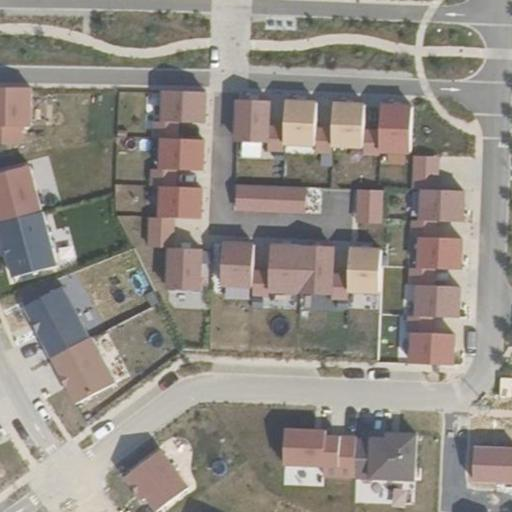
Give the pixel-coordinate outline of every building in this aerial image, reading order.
[(27,88),(0,87),(0,144),(17,145),(17,127),(26,127),(27,88)] [(207,92),(166,91),(165,122),(155,121),(154,138),(164,139),(179,139),(180,122),(206,123),(207,92)] [(270,95),(240,93),(238,136),(269,137),(269,145),(285,146),(286,137),(286,120),(270,120),(270,95)] [(319,97),(287,95),(286,120),(286,137),(317,139),(316,147),(333,148),(333,140),(334,123),(317,122),(319,97)] [(366,99),(335,97),(333,140),(365,141),(364,149),(381,150),(381,145),(382,125),(365,124),(366,99)] [(414,101),(383,100),(382,125),(381,145),(412,147),(412,155),(429,155),(430,130),(413,130),(414,101)] [(204,172),(205,140),(179,139),(164,139),(163,170),(153,170),(152,186),(163,187),(177,187),(178,171),(204,172)] [(31,168),(0,175),(0,224),(41,213),(31,168)] [(439,174),(415,173),(414,190),(423,190),(422,221),(437,222),(463,223),(465,192),(439,191),(439,174)] [(276,187),(243,185),(242,212),(275,214),(276,187)] [(177,187),(163,187),(162,218),(175,218),(202,220),(203,188),(177,187)] [(308,188),(276,187),(275,214),(307,215),(308,188)] [(385,191),(360,190),(359,223),(384,224),(385,191)] [(41,213),(0,224),(17,278),(58,265),(41,213)] [(162,218),(150,217),(149,247),(169,248),(167,290),(199,292),(200,250),(174,249),(175,218),(162,218)] [(422,221),(412,221),(412,237),(437,238),(437,222),(422,221)] [(224,244),(223,285),(254,287),(255,271),(256,245),(224,244)] [(303,247),(272,246),(271,272),(255,271),(254,287),(253,296),(270,297),(270,292),(302,293),(303,247)] [(335,249),(303,247),(302,293),(333,294),(333,300),(349,301),(350,291),(350,275),(334,275),(335,249)] [(382,251),(351,249),(350,275),(350,291),(381,293),(382,251)] [(435,270),(411,268),(410,285),(419,285),(418,317),(434,317),(460,319),(461,287),(435,286),(435,270)] [(25,307),(53,359),(90,339),(63,287),(25,307)] [(418,317),(408,316),(408,333),(414,333),(413,365),(454,366),(455,335),(433,334),(434,317),(418,317)] [(90,339),(53,359),(80,403),(118,380),(92,338),(90,339)] [(287,430),(286,465),(325,467),(325,476),(356,478),(358,442),(326,441),(327,431),(287,430)] [(358,442),(356,478),(356,483),(416,486),(418,435),(388,434),(388,439),(358,438),(358,442)] [(511,449),(476,448),(474,482),(511,483),(511,449)] [(138,485),(156,508),(160,505),(164,511),(179,511),(202,495),(173,458),(138,485)]
